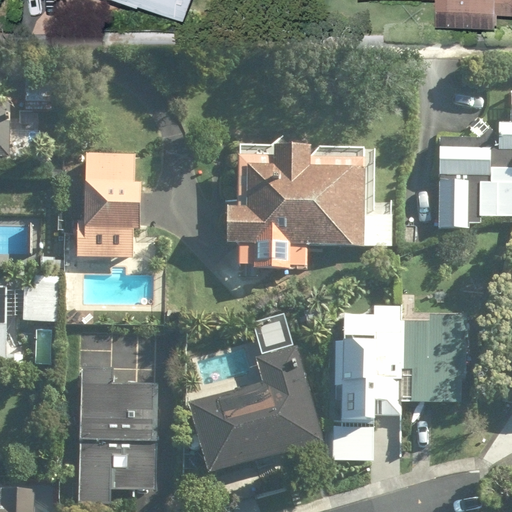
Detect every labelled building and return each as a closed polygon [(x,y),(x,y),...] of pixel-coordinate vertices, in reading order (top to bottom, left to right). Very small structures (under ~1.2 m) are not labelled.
[(511,0),(441,0),(441,15),(500,17),(500,8),(511,8),(511,0)] [(0,159),(12,160),(12,104),(2,104),(2,86),(0,86),(0,159)] [(511,154),(511,126),(500,126),(499,154),(511,154)] [(226,201),(226,251),(232,251),(209,276),(240,306),(291,252),(396,253),(396,201),(378,201),(378,153),(238,151),(238,202),(226,201)] [(511,172),(491,172),(492,154),(444,153),(441,232),(484,234),(484,220),(511,220),(511,172)] [(135,157),(86,156),(86,219),(78,219),(78,264),(136,265),(136,237),(141,237),(142,189),(135,189),(135,157)] [(61,282),(21,283),(21,326),(62,325),(61,282)] [(0,369),(10,369),(10,290),(0,290),(0,369)] [(469,409),(471,321),(429,320),(429,328),(398,328),(398,313),(375,312),(375,321),(343,320),(341,427),(334,427),(333,466),(378,467),(379,419),(408,419),(408,409),(469,409)] [(210,482),(328,447),(288,315),(254,325),(264,360),(256,362),(263,387),(188,409),(210,482)] [(84,372),(80,510),(112,511),(113,495),(158,496),(161,390),(117,388),(117,373),(84,372)] [(0,511),(36,511),(37,498),(2,497),(2,501),(0,501),(0,511)]
